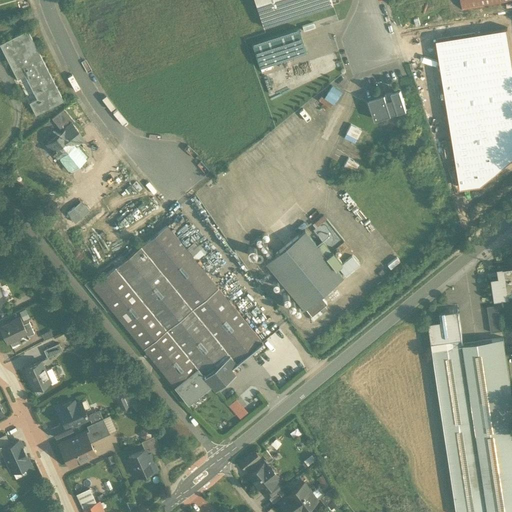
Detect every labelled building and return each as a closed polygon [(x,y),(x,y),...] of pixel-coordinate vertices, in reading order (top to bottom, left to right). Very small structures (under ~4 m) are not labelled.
[(330,0),(254,0),(263,26),(332,3),(330,0)] [(511,0),(460,0),(462,9),(511,0)] [(298,27),(251,42),(259,67),(306,51),(298,27)] [(27,29),(0,42),(0,44),(12,70),(40,56),(27,29)] [(40,56),(12,70),(17,79),(24,75),(36,98),(29,101),(35,114),(62,101),(40,56)] [(332,85),(325,97),(335,103),(342,90),(332,85)] [(385,96),(369,101),(375,119),(391,114),(391,113),(397,111),(406,109),(400,91),(392,93),(393,97),(386,100),(385,96)] [(64,107),(52,117),(61,130),(71,122),(72,122),(74,120),(64,107)] [(61,130),(47,141),(52,149),(51,150),(52,151),(54,150),(69,168),(86,154),(71,135),(78,130),(72,122),(71,122),(61,130)] [(356,141),(362,128),(351,123),(345,137),(356,141)] [(348,157),(345,166),(355,170),(359,161),(348,157)] [(186,247),(166,223),(92,284),(187,401),(209,384),(213,389),(234,372),(229,367),(262,340),(192,255),(199,249),(193,241),(186,247)] [(316,244),(304,229),(265,261),(303,307),(304,306),(319,294),(342,275),(335,267),(353,251),(344,240),(330,251),(321,240),(316,244)] [(5,252),(0,254),(0,261),(0,262),(6,259),(10,258),(5,252)] [(6,259),(0,262),(5,273),(11,270),(6,259)] [(498,276),(491,277),(494,299),(509,297),(508,289),(511,288),(511,265),(503,267),(502,263),(496,264),(498,276)] [(319,294),(304,306),(311,314),(326,302),(319,294)] [(498,304),(487,306),(490,332),(502,330),(498,304)] [(457,305),(444,307),(444,310),(439,311),(440,316),(427,318),(428,324),(431,342),(433,358),(454,497),(485,492),(463,343),(457,305)] [(19,316),(11,320),(11,321),(8,323),(0,326),(0,327),(7,342),(19,336),(18,335),(25,332),(26,331),(23,324),(19,316)] [(34,333),(28,321),(23,324),(26,331),(25,332),(27,336),(34,333)] [(511,398),(503,337),(463,343),(485,492),(511,488),(511,398)] [(58,342),(43,349),(47,356),(62,349),(58,342)] [(40,360),(24,367),(33,388),(35,392),(37,393),(43,390),(43,388),(43,387),(42,384),(50,380),(45,370),(40,360)] [(51,367),(45,370),(50,380),(42,384),(43,387),(57,380),(51,367)] [(130,391),(123,394),(128,405),(135,402),(130,391)] [(123,394),(117,397),(122,408),(128,405),(123,394)] [(240,417),(248,410),(237,397),(229,404),(240,417)] [(73,399),(60,405),(62,408),(58,410),(60,417),(61,416),(63,421),(67,419),(69,425),(89,416),(88,415),(85,409),(84,409),(80,400),(74,403),(73,399)] [(98,410),(88,415),(89,416),(91,422),(101,417),(98,410)] [(91,422),(86,424),(88,429),(85,430),(89,441),(109,432),(102,417),(91,422)] [(63,421),(51,426),(56,437),(72,430),(69,425),(67,419),(63,421)] [(152,435),(151,426),(141,428),(141,436),(152,435)] [(85,430),(60,442),(64,450),(63,451),(70,465),(95,453),(89,441),(85,430)] [(1,447),(10,443),(5,433),(0,435),(0,448),(1,448),(1,447)] [(155,434),(140,441),(144,448),(147,453),(159,448),(155,434)] [(1,448),(12,471),(29,463),(18,440),(10,443),(1,447),(1,448)] [(144,448),(128,456),(136,475),(153,467),(147,453),(144,448)] [(254,449),(238,461),(244,469),(260,456),(254,449)] [(265,449),(261,453),(268,462),(273,458),(265,449)] [(276,479),(263,463),(249,475),(262,490),(276,479)] [(304,482),(287,494),(292,501),(284,507),(288,511),(299,511),(317,499),(304,482)] [(331,487),(318,497),(324,504),(335,495),(331,487)] [(76,494),(82,508),(95,502),(89,488),(76,494)] [(511,488),(485,492),(454,497),(455,511),(486,511),(511,508),(511,488)] [(278,490),(269,498),(272,502),(281,494),(278,490)] [(132,498),(126,501),(131,511),(136,509),(132,498)] [(95,502),(82,508),(84,511),(103,511),(98,501),(95,502)]
